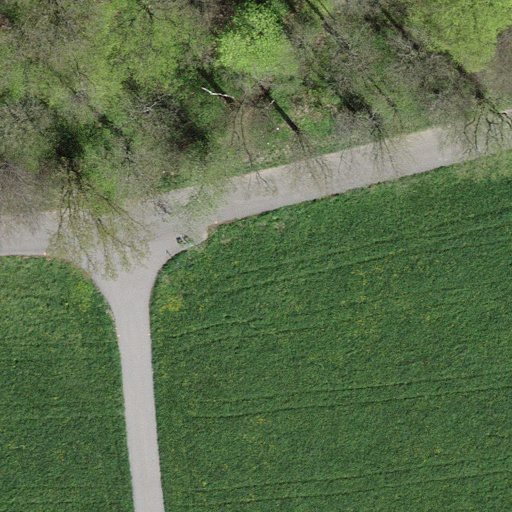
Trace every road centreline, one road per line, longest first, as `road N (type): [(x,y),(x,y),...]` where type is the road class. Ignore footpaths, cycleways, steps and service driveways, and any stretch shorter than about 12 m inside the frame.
road 1 (residential): [(511,125),(129,219)]
road 2 (residential): [(129,219),(149,511)]
road 3 (residential): [(129,219),(0,231)]
